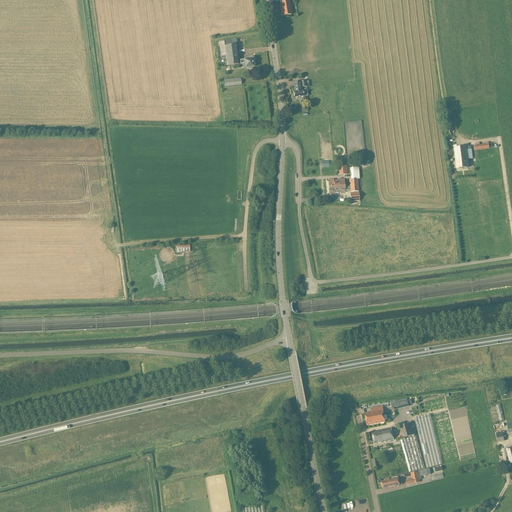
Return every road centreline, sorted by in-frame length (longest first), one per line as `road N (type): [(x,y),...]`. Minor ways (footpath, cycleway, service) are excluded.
road 1 (trunk): [(0,442),(307,372),(511,338)]
road 2 (unclassified): [(282,141),(297,154),(301,230),(317,282),(511,257)]
road 3 (unclassified): [(289,338),(233,356),(0,355)]
road 4 (tertiary): [(289,338),(278,256),(282,141)]
road 5 (tertiary): [(324,511),(289,338)]
road 6 (tertiary): [(282,141),(267,0)]
